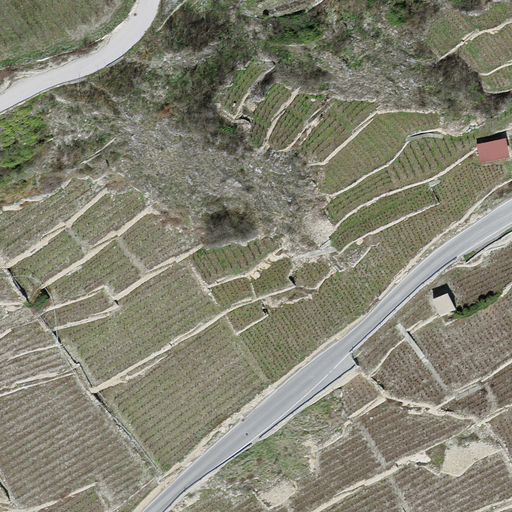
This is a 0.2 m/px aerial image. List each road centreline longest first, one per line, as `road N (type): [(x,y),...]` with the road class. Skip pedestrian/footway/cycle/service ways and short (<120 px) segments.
road 1 (unclassified): [(153,511),(422,274),(511,212)]
road 2 (unclassified): [(0,107),(125,42),(149,0)]
